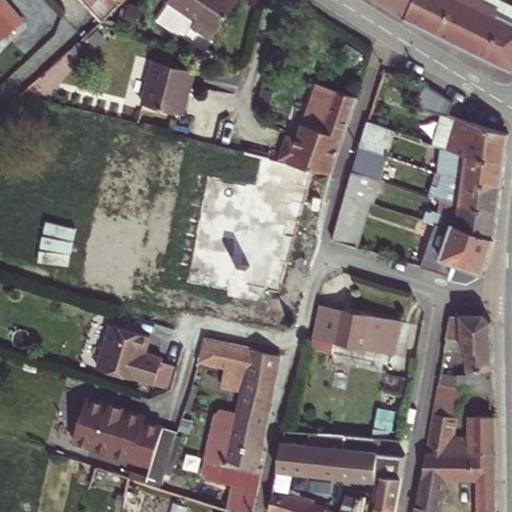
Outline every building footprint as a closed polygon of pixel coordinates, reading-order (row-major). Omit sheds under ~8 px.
[(0,41),(25,17),(8,0),(2,0),(0,2),(0,1),(0,41)] [(92,0),(102,10),(112,0),(92,0)] [(189,17),(209,31),(230,0),(177,0),(192,10),(189,17)] [(379,0),(405,18),(414,0),(379,0)] [(414,0),(405,18),(427,29),(441,0),(414,0)] [(511,18),(472,0),(441,0),(427,29),(507,67),(511,63),(511,18)] [(195,67),(154,56),(143,100),(176,109),(180,93),(188,95),(195,67)] [(417,89),(447,104),(455,91),(427,71),(417,89)] [(313,79),(309,95),(328,101),(333,86),(342,88),(342,87),(313,79)] [(333,86),(328,101),(333,102),(338,104),(342,88),(333,86)] [(312,165),(331,170),(344,123),(355,90),(342,87),(342,88),(338,104),(333,102),(328,101),(309,95),(297,136),(286,133),(279,156),(312,165)] [(176,109),(183,111),(188,95),(180,93),(176,109)] [(467,142),(467,148),(503,155),(507,129),(448,110),(443,126),(449,129),(447,135),(467,142)] [(393,125),(366,116),(358,139),(384,148),(386,148),(393,125)] [(351,162),(377,170),(384,148),(358,139),(351,162)] [(447,167),(464,172),(500,180),(503,155),(467,148),(450,143),(447,167)] [(285,173),(282,184),(324,195),(331,170),(312,165),(279,156),(261,151),(257,165),(285,173)] [(346,177),(343,186),(369,195),(373,196),(379,171),(377,170),(351,162),(346,177)] [(464,172),(461,197),(496,206),(500,180),(464,172)] [(246,197),(316,223),(324,195),(282,184),(279,194),(250,185),(246,197)] [(333,232),(358,241),(369,195),(343,186),(333,232)] [(214,298),(297,319),(315,250),(283,239),(273,280),(213,268),(234,199),(202,187),(197,205),(145,193),(140,218),(165,224),(162,245),(177,248),(173,265),(145,258),(141,280),(162,285),(214,298)] [(461,197),(458,219),(493,231),(496,206),(461,197)] [(411,209),(432,216),(445,221),(447,215),(413,203),(411,209)] [(420,262),(451,271),(456,254),(484,263),(493,231),(458,219),(447,215),(445,221),(432,216),(420,262)] [(283,239),(315,250),(320,231),(315,229),(288,219),(283,239)] [(468,277),(484,263),(456,254),(451,271),(468,277)] [(403,312),(324,298),(316,339),(365,348),(367,339),(398,345),(403,312)] [(468,384),(496,390),(494,318),(487,308),(452,309),(446,341),(465,342),(468,384)] [(99,365),(156,381),(164,354),(146,349),(151,332),(112,320),(99,365)] [(248,387),(242,415),(267,421),(282,350),(207,334),(200,358),(227,364),(223,382),(248,387)] [(440,378),(462,383),(461,372),(442,367),(440,378)] [(430,435),(453,435),(462,383),(440,378),(430,435)] [(112,401),(90,394),(76,437),(154,461),(166,422),(147,416),(148,412),(126,405),(126,403),(113,398),(112,401)] [(417,511),(439,511),(446,476),(471,477),(471,485),(478,485),(478,509),(498,508),(496,411),(475,411),(474,435),(453,435),(430,435),(417,511)] [(232,457),(258,463),(267,421),(242,415),(233,415),(225,421),(218,453),(232,457)] [(154,461),(150,475),(164,480),(180,426),(166,422),(154,461)] [(295,468),(340,474),(345,443),(285,436),(280,466),(295,468)] [(395,511),(407,451),(345,443),(340,474),(383,480),(379,500),(364,497),(361,511),(395,511)] [(232,457),(223,499),(249,507),(258,463),(232,457)] [(100,463),(94,482),(126,492),(133,473),(100,463)] [(278,475),(293,478),(295,468),(280,466),(278,475)] [(272,510),(277,511),(318,511),(315,511),(319,498),(291,490),(293,478),(278,475),(272,510)]
